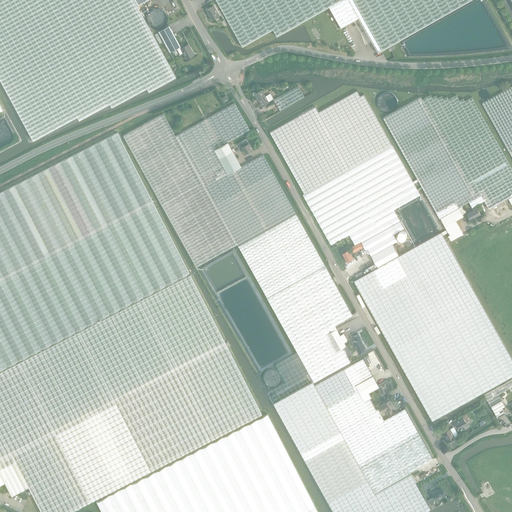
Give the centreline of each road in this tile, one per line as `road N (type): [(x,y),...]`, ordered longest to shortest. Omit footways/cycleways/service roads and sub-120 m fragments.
road 1 (tertiary): [(443,458),(246,107)]
road 2 (unclassified): [(511,57),(388,63),(283,47),(228,68)]
road 3 (tertiary): [(221,72),(0,169)]
